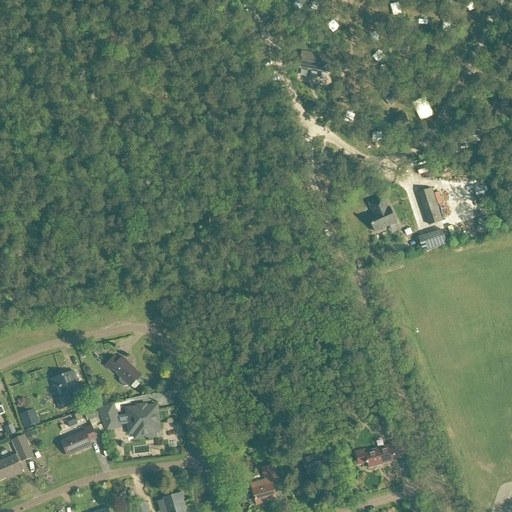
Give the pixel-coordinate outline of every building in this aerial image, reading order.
[(440,43),(430,40),(428,50),(438,52),(440,43)] [(413,46),(403,44),(402,56),(411,58),(413,46)] [(302,50),(301,55),(299,66),(333,71),(335,56),(302,50)] [(383,97),(392,106),(401,97),(393,88),(383,97)] [(500,122),(508,104),(501,101),(493,119),(500,122)] [(405,114),(391,120),(396,133),(410,127),(405,114)] [(463,138),(486,134),(485,125),(462,129),(463,138)] [(443,221),(432,188),(418,193),(429,226),(443,221)] [(375,232),(396,223),(390,208),(387,209),(382,198),(369,204),(374,215),(368,217),(375,232)] [(445,230),(422,235),(425,250),(448,245),(445,230)] [(116,356),(106,365),(111,370),(112,368),(121,377),(119,379),(119,381),(124,386),(127,386),(129,385),(130,386),(141,375),(123,357),(120,360),(116,356)] [(74,372),(52,379),(55,389),(57,388),(60,398),(56,399),(60,410),(77,404),(73,394),(81,391),(74,372)] [(160,430),(157,406),(128,409),(128,416),(117,418),(113,405),(100,410),(108,430),(121,426),(120,423),(129,422),(130,431),(139,430),(140,438),(156,436),(155,430),(160,430)] [(84,411),(87,421),(98,418),(96,408),(84,411)] [(34,410),(19,415),(24,429),(39,423),(34,410)] [(388,413),(379,416),(389,439),(397,435),(388,413)] [(77,425),(75,419),(68,422),(70,428),(77,425)] [(324,441),(333,438),(326,423),(318,426),(324,441)] [(15,433),(12,424),(4,428),(7,436),(15,433)] [(97,439),(93,429),(92,427),(84,430),(85,432),(62,442),(68,456),(92,446),(90,442),(97,439)] [(266,432),(259,435),(262,443),(269,440),(266,432)] [(13,441),(19,455),(0,462),(0,481),(10,477),(11,479),(24,474),(20,463),(34,457),(25,436),(13,441)] [(403,441),(398,442),(390,445),(391,447),(366,453),(366,451),(356,453),(359,465),(366,463),(367,464),(368,463),(370,468),(395,461),(394,457),(406,453),(403,441)] [(308,474),(328,467),(321,450),(309,455),(310,457),(303,460),(308,474)] [(265,480),(250,484),(256,506),(277,500),(273,484),(280,482),(275,465),(262,468),(265,480)] [(188,510),(183,493),(164,498),(167,511),(184,511),(188,510)] [(150,511),(148,503),(133,507),(134,511),(150,511)]
